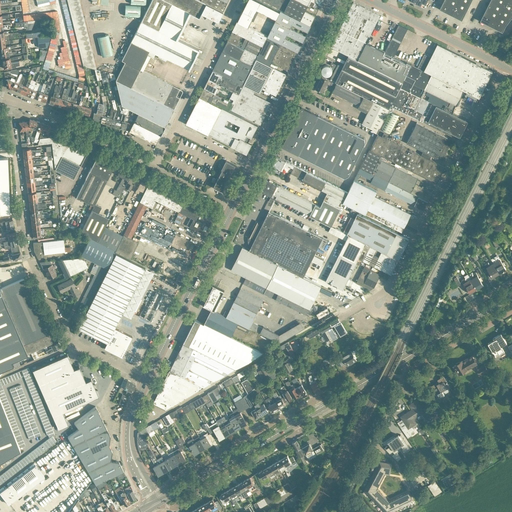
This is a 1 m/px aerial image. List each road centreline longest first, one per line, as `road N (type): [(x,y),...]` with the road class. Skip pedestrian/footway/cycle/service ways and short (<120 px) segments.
road 1 (unclassified): [(393,286),(505,67)]
road 2 (residential): [(319,406),(315,398),(262,427),(158,496)]
road 3 (tertiary): [(146,379),(233,207)]
road 4 (residential): [(146,379),(68,336),(29,254)]
road 5 (tertiary): [(252,166),(328,14)]
road 6 (unclassified): [(153,166),(11,100)]
road 7 (residential): [(175,506),(299,432),(294,422)]
road 8 (residential): [(11,100),(29,254)]
road 9 (secondary): [(161,501),(294,422)]
road 10 (tertiary): [(505,67),(368,0)]
road 11 (unclassified): [(173,126),(236,0)]
road 12 (residential): [(406,371),(511,310)]
